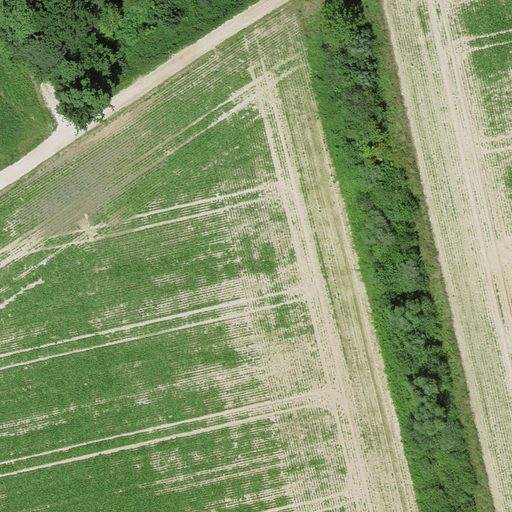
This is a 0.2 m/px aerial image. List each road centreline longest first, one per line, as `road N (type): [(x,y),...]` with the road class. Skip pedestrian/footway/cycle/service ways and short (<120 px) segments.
road 1 (track): [(297,0),(69,130)]
road 2 (track): [(19,0),(69,130)]
